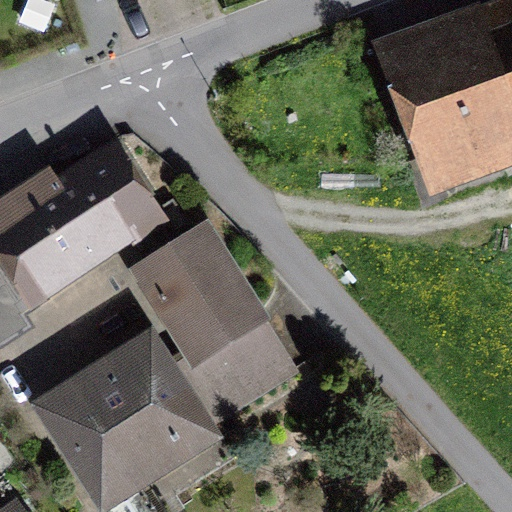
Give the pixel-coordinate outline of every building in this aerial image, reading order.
[(511,26),(401,68),(440,173),(511,146),(511,26)] [(155,213),(118,154),(56,194),(45,176),(0,204),(0,244),(37,302),(154,227),(148,217),(155,213)] [(210,242),(203,230),(186,240),(191,249),(145,278),(191,351),(179,359),(216,419),(292,371),(212,242),(210,242)] [(203,427),(149,343),(46,408),(99,492),(126,475),(132,484),(181,452),(176,444),(203,427)] [(156,511),(142,489),(108,511),(156,511)]
